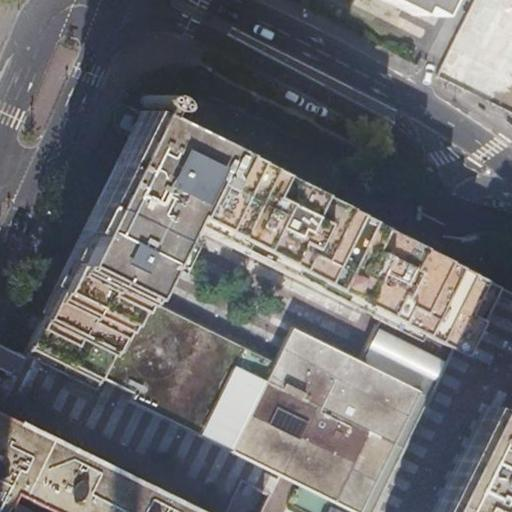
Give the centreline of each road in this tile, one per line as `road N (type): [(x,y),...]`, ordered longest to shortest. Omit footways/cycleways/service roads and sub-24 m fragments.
road 1 (residential): [(511,194),(470,194),(445,213),(298,511)]
road 2 (tertiary): [(511,174),(421,107),(212,0)]
road 3 (secondary): [(46,155),(122,0)]
